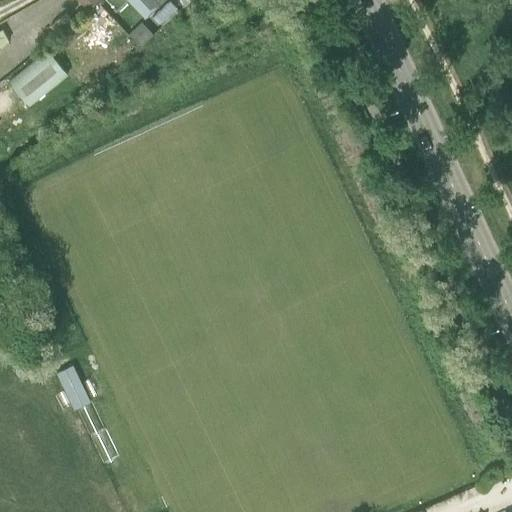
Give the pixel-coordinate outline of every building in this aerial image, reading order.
[(128,0),(145,17),(163,0),(128,0)] [(177,7),(171,0),(170,0),(154,15),(161,22),(177,7)] [(94,22),(109,38),(122,27),(106,10),(94,22)] [(36,30),(22,39),(50,80),(75,63),(62,44),(51,52),(36,30)] [(78,53),(94,47),(88,31),(72,37),(78,53)] [(129,39),(109,52),(115,62),(135,49),(129,39)] [(73,366),(58,373),(75,410),(90,402),(73,366)]
